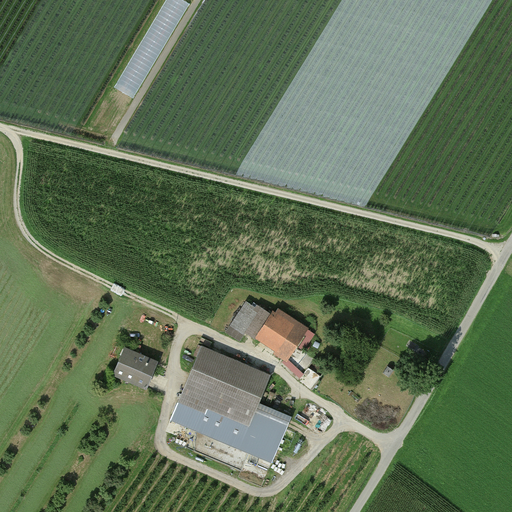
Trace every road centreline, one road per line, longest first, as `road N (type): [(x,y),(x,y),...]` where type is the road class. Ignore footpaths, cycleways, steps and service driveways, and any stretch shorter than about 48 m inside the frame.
road 1 (track): [(506,253),(5,128)]
road 2 (track): [(188,323),(162,428),(163,448),(176,457),(258,492),(274,491),(343,415)]
road 3 (track): [(353,511),(511,243)]
road 4 (track): [(0,126),(19,147),(20,219),(39,246),(188,323)]
road 5 (track): [(188,323),(275,364),(392,449)]
road 6 (track): [(106,151),(199,0)]
